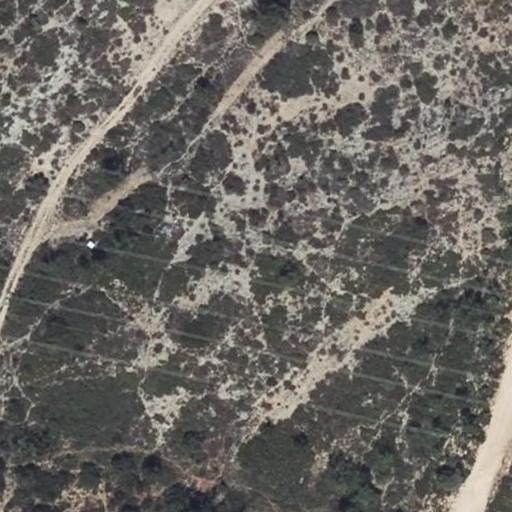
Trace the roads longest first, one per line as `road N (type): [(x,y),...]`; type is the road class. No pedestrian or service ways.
road 1 (track): [(200,0),(63,164),(34,224),(0,336)]
road 2 (track): [(511,374),(465,511)]
